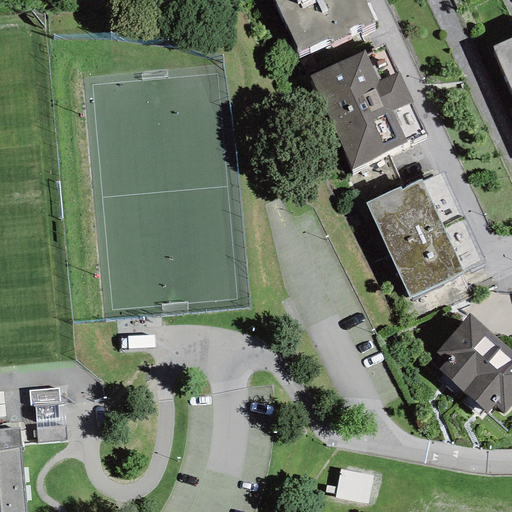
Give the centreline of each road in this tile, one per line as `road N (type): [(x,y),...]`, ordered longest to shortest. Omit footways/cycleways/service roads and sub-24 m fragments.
road 1 (residential): [(377,0),(485,241),(511,247)]
road 2 (residential): [(511,145),(443,0)]
